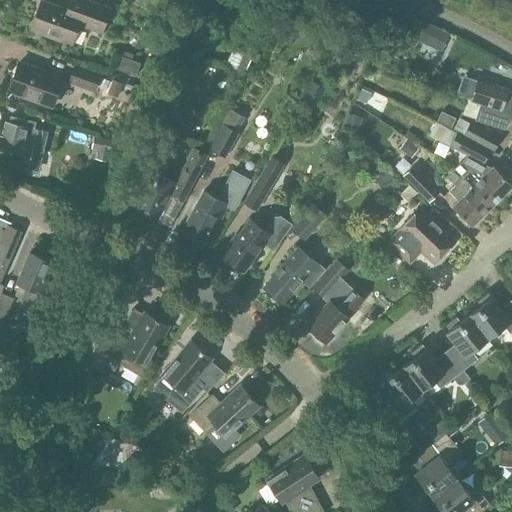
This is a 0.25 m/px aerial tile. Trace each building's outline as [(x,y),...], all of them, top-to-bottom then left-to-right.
[(42,2),(31,31),(71,45),(79,25),(101,33),(110,9),(97,5),(97,7),(78,0),(71,0),(68,11),(42,2)] [(142,0),(142,15),(172,17),(173,0),(142,0)] [(402,33),(417,40),(425,23),(399,11),(393,26),(403,30),(402,33)] [(425,23),(417,40),(434,47),(442,30),(425,23)] [(244,54),(252,58),(260,41),(252,37),(244,54)] [(120,56),(116,69),(136,76),(141,64),(120,56)] [(19,63),(9,91),(52,107),(64,75),(46,69),(45,72),(19,63)] [(75,66),(69,83),(94,92),(100,75),(75,66)] [(511,92),(496,87),(498,82),(479,76),(477,81),(462,76),(456,95),(480,103),(511,115),(511,92)] [(511,149),(511,115),(480,103),(475,120),(483,122),(505,129),(508,124),(511,125),(511,141),(508,147),(511,149)] [(224,130),(214,147),(225,153),(234,136),(233,135),(243,117),(232,111),(221,128),(224,130)] [(10,117),(9,123),(6,123),(3,137),(1,137),(0,142),(0,160),(8,163),(8,165),(27,169),(37,171),(47,132),(35,129),(36,123),(10,117)] [(462,123),(459,130),(473,137),(492,148),(498,138),(480,126),(477,130),(462,123)] [(342,130),(332,144),(342,151),(352,137),(342,130)] [(490,151),(474,141),(460,133),(453,144),(483,162),(490,151)] [(96,160),(107,162),(114,164),(119,143),(95,137),(92,149),(98,150),(96,160)] [(183,201),(196,177),(207,156),(194,150),(183,170),(176,184),(151,171),(156,160),(143,153),(130,177),(144,184),(141,189),(134,203),(132,206),(157,220),(170,195),(183,201)] [(265,169),(244,203),(256,210),(277,176),(284,163),(272,156),(265,169)] [(403,176),(429,202),(440,191),(414,165),(403,176)] [(464,178),(492,207),(511,186),(493,167),(479,181),(471,172),(464,178)] [(492,207),(464,178),(454,169),(446,177),(455,187),(450,192),(458,201),(452,207),(471,227),(492,207)] [(374,179),(383,195),(398,187),(389,171),(374,179)] [(208,232),(216,218),(221,220),(229,206),(222,202),(221,204),(203,195),(197,205),(196,204),(181,232),(190,237),(189,239),(198,244),(198,243),(199,242),(200,243),(202,244),(203,242),(209,245),(214,235),(208,232)] [(294,230),(307,241),(329,215),(315,204),(294,230)] [(400,231),(387,244),(408,263),(420,250),(434,263),(439,257),(441,259),(451,248),(449,247),(454,241),(419,208),(399,230),(400,231)] [(226,258),(224,261),(240,272),(242,269),(244,271),(261,246),(262,247),(263,245),(273,251),(292,224),(280,216),(271,217),(266,225),(261,226),(254,221),(253,223),(250,221),(238,237),(236,235),(227,248),(229,250),(224,257),(226,258)] [(0,269),(5,272),(14,251),(23,231),(11,226),(3,246),(0,252),(0,269)] [(298,248),(264,287),(272,294),(272,297),(277,302),(280,301),(283,303),(302,281),(304,283),(309,287),(324,270),(318,266),(298,248)] [(30,254),(17,283),(21,284),(16,296),(27,301),(32,290),(40,293),(52,264),(30,254)] [(314,289),(325,298),(349,268),(339,260),(314,289)] [(316,334),(315,337),(320,341),(323,340),(326,343),(347,319),(346,318),(363,301),(351,290),(335,307),(329,302),(307,326),(316,334)] [(468,315),(488,340),(503,328),(509,335),(511,333),(511,302),(511,301),(500,309),(488,293),(474,304),(477,309),(468,315)] [(2,294),(1,296),(0,297),(0,323),(3,325),(14,300),(2,294)] [(139,375),(145,365),(168,325),(145,312),(131,336),(108,323),(93,349),(139,375)] [(444,353),(460,373),(478,360),(472,352),(488,340),(468,315),(460,322),(456,317),(442,329),(455,345),(444,353)] [(162,376),(154,385),(166,396),(184,410),(203,387),(193,379),(210,359),(211,358),(191,341),(162,376)] [(460,373),(444,353),(434,361),(422,345),(407,356),(411,360),(402,367),(421,392),(437,380),(443,387),(460,373)] [(379,406),(369,413),(388,438),(398,430),(403,426),(399,421),(411,412),(417,407),(411,400),(421,392),(402,367),(393,374),(390,369),(375,380),(388,397),(378,404),(379,406)] [(212,396),(190,416),(205,433),(214,425),(225,437),(259,405),(241,386),(221,405),(212,396)] [(490,414),(477,424),(496,447),(508,437),(490,414)] [(425,489),(432,497),(456,478),(446,464),(461,453),(445,433),(417,455),(426,465),(409,478),(421,493),(425,489)] [(102,440),(89,436),(85,451),(86,452),(98,455),(102,440)] [(164,465),(170,472),(177,465),(177,445),(165,437),(164,465)] [(406,462),(394,446),(384,453),(393,471),(396,469),(406,462)] [(305,456),(266,481),(280,503),(284,500),(290,511),(322,511),(312,492),(309,494),(305,487),(319,478),(305,456)] [(158,486),(158,469),(142,469),(142,485),(158,486)] [(481,511),(482,511),(490,505),(477,488),(469,494),(456,478),(432,497),(439,506),(434,510),(435,511),(481,511)]
